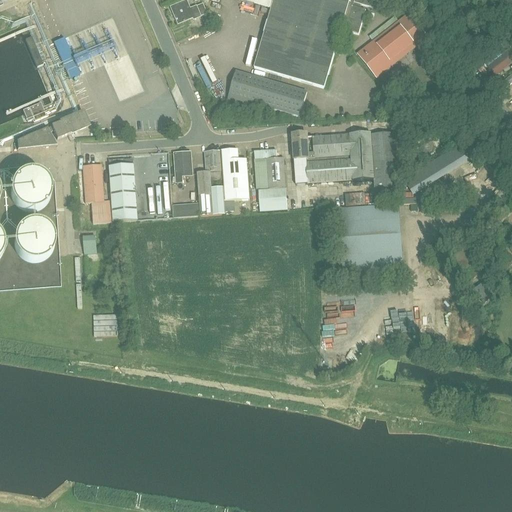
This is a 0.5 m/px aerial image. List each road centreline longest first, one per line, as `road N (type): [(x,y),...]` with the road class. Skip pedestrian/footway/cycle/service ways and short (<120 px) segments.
road 1 (unclassified): [(205,139),(146,0)]
road 2 (unclassified): [(511,122),(440,34),(427,0)]
road 3 (unclassified): [(76,150),(205,139)]
